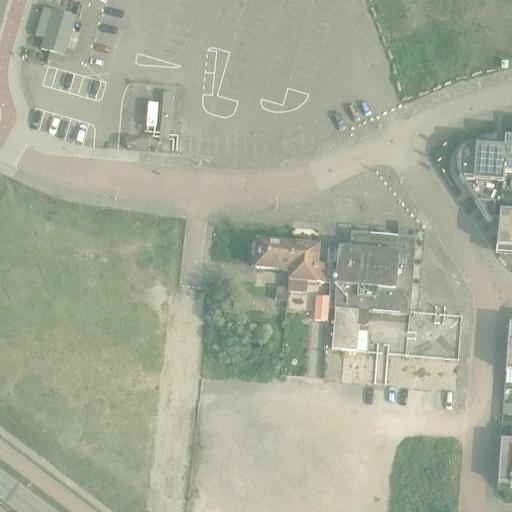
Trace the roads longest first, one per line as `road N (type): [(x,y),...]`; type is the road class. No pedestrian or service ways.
road 1 (residential): [(472,511),(483,293)]
road 2 (residential): [(0,145),(59,171),(200,186)]
road 3 (residential): [(200,186),(246,191),(312,177),(395,141)]
road 4 (residential): [(483,293),(395,141)]
road 5 (residential): [(395,141),(464,106),(511,95)]
